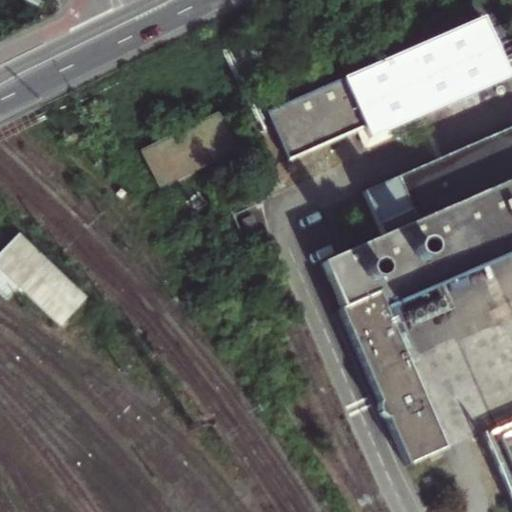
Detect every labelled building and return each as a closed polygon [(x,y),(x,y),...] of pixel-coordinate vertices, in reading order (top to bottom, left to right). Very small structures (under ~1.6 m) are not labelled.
[(368,140),(509,79),(483,18),(341,79),(341,80),(267,112),(288,161),(363,129),(368,140)] [(236,150),(218,114),(142,152),(160,188),(236,150)] [(337,311),(377,403),(385,420),(405,467),(439,452),(473,438),(470,431),(434,348),(404,361),(383,313),(511,256),(511,126),(362,193),(381,237),(320,264),(340,309),(337,311)] [(60,327),(85,299),(18,235),(0,252),(0,294),(7,300),(18,288),(60,327)] [(511,313),(434,348),(470,431),(511,409),(511,313)]
